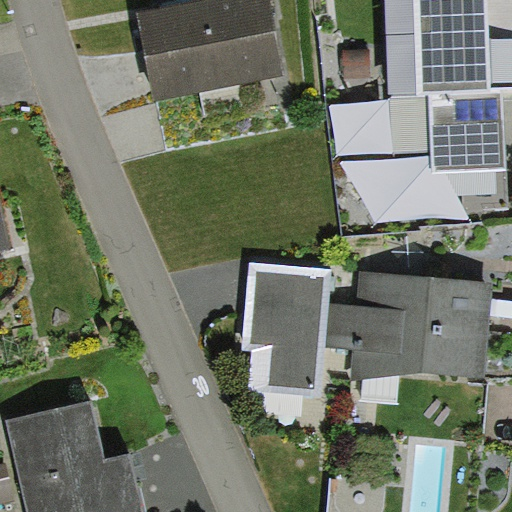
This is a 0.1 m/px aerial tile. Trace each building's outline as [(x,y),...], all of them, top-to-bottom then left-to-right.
[(153,108),(282,83),(265,0),(228,0),(135,18),(153,108)] [(511,0),(390,0),(395,103),(433,101),(437,177),(502,174),(499,102),(511,101),(511,0)] [(0,258),(11,256),(0,203),(0,258)] [(322,390),(326,271),(249,268),(245,388),(322,390)] [(482,281),(356,276),(353,367),(479,371),(482,281)] [(10,428),(29,511),(142,511),(131,463),(105,469),(91,410),(10,428)]
